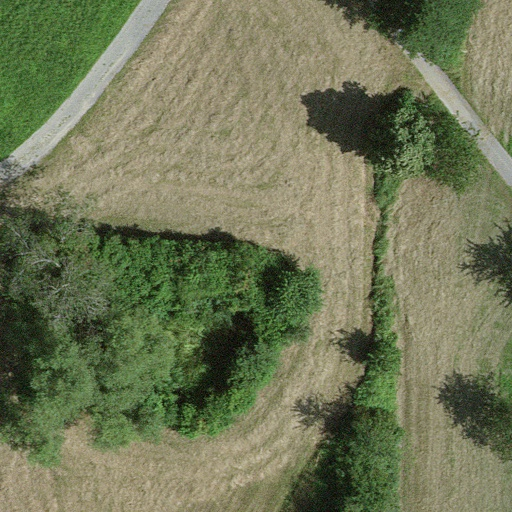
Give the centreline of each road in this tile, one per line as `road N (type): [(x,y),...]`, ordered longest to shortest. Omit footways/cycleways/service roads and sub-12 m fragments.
road 1 (track): [(0,177),(30,156),(154,0)]
road 2 (track): [(511,176),(377,0)]
